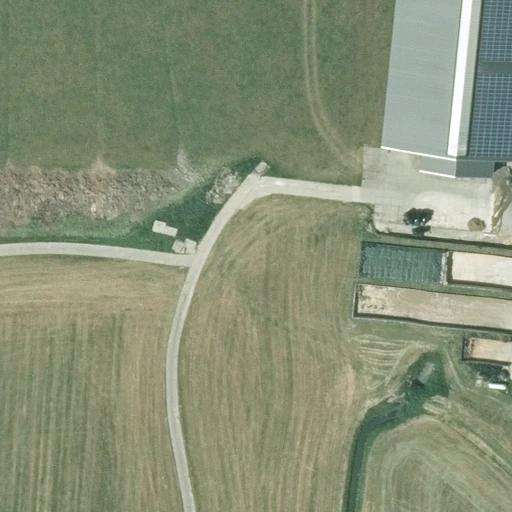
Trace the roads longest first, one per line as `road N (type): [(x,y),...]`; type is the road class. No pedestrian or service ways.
road 1 (track): [(511,210),(259,186),(230,204),(194,260),(0,254)]
road 2 (track): [(194,260),(174,332),(171,380),(189,511)]
